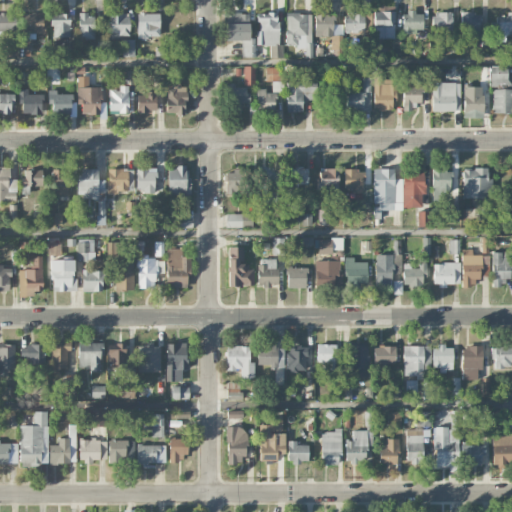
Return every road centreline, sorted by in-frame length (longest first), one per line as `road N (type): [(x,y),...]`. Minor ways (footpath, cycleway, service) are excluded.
road 1 (residential): [(511,495),(0,496)]
road 2 (residential): [(511,318),(0,319)]
road 3 (residential): [(211,0),(212,511)]
road 4 (residential): [(511,142),(0,142)]
